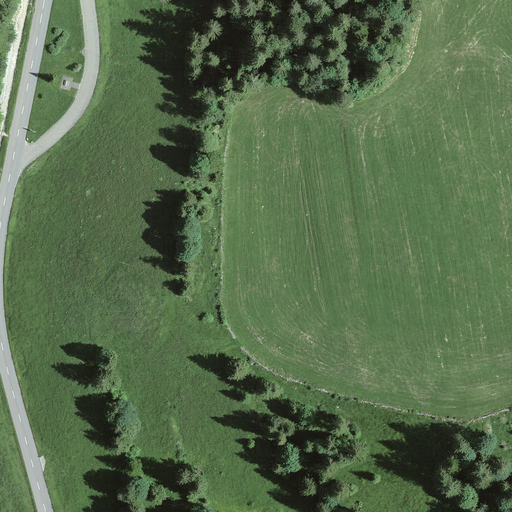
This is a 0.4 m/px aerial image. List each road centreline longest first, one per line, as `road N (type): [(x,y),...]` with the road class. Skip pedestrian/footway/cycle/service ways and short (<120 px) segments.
road 1 (tertiary): [(44,0),(0,229)]
road 2 (tertiary): [(0,342),(46,511)]
